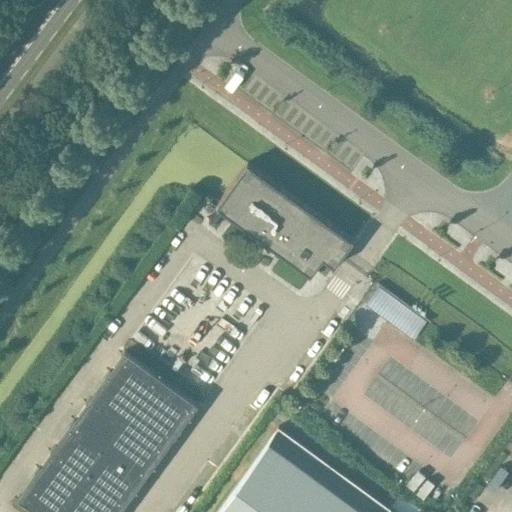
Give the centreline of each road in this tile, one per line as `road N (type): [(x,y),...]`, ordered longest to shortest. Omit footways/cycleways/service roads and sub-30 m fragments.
road 1 (unclassified): [(0,319),(211,29)]
road 2 (unclassified): [(485,229),(211,29)]
